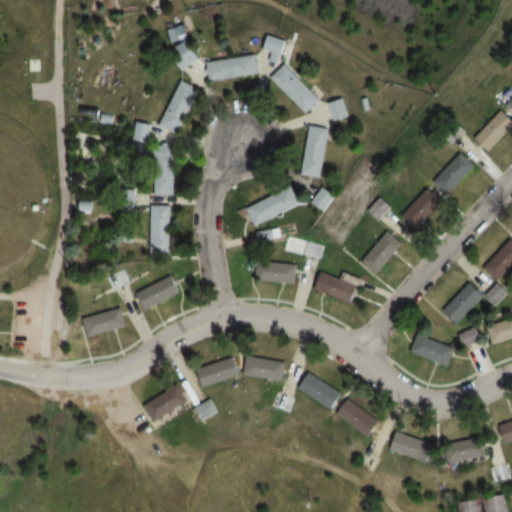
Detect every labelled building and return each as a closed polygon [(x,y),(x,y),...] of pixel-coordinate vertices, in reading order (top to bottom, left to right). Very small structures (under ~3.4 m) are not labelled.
[(185,51),(188,59),(197,54),(189,41),(177,47),(181,53),(185,51)] [(206,61),(209,81),(259,74),(257,55),(206,61)] [(272,79),(306,113),(320,98),(286,64),(272,79)] [(160,126),(179,134),(198,87),(179,80),(160,126)] [(328,103),(334,121),(349,117),(343,98),(328,103)] [(511,126),(511,118),(503,109),(475,137),(489,150),(511,126)] [(328,127),(307,125),(300,175),(322,178),(328,127)] [(134,126),(134,141),(148,141),(148,126),(134,126)] [(174,149),(146,149),(146,162),(174,162),(174,149)] [(432,181),(447,196),(476,167),(461,152),(432,181)] [(174,196),(174,175),(152,175),(152,196),(174,196)] [(334,194),(320,186),(311,204),(325,212),(334,194)] [(299,205),(292,188),(246,206),(254,224),(299,205)] [(443,202),(429,188),(401,215),(415,229),(443,202)] [(366,211),(378,222),(392,207),(380,196),(366,211)] [(170,205),(149,205),(149,257),(170,257),(170,205)] [(273,242),(271,230),(255,232),(256,244),(273,242)] [(361,261),(377,274),(403,244),(386,230),(361,261)] [(326,246),(287,236),(283,250),(322,261),(326,246)] [(511,266),(511,241),(511,240),(484,267),(498,281),(511,266)] [(296,264),(256,262),(255,281),(295,283),(296,264)] [(106,277),(113,291),(131,282),(125,268),(106,277)] [(362,279),(345,273),(343,279),(323,272),(316,290),(353,304),(362,279)] [(180,294),(173,277),(137,292),(144,309),(180,294)] [(457,323),(484,296),(471,282),(444,309),(457,323)] [(497,306),(508,292),(497,283),(486,297),(497,306)] [(127,327),(122,308),(83,318),(88,337),(127,327)] [(493,345),(511,338),(511,319),(487,328),(493,345)] [(482,338),(475,328),(461,337),(468,347),(482,338)] [(447,367),(455,349),(418,333),(410,351),(447,367)] [(244,374),(283,382),(287,362),(248,355),(244,374)] [(240,375),(234,356),(199,369),(206,387),(240,375)] [(343,393),(310,371),(299,388),(332,410),(343,393)] [(145,407),(157,422),(188,398),(177,383),(145,407)] [(292,412),(296,397),(278,393),(275,407),(292,412)] [(201,421),(219,411),(212,398),(194,408),(201,421)] [(338,413),(369,437),(380,422),(349,398),(338,413)] [(506,442),(511,440),(511,419),(501,423),(506,442)] [(391,450),(428,462),(434,444),(397,431),(391,450)] [(485,459),(485,439),(452,439),(452,459),(485,459)] [(511,474),(509,464),(492,468),(495,479),(511,474)] [(482,498),(483,500),(464,503),(465,511),(509,511),(507,494),(482,498)]
